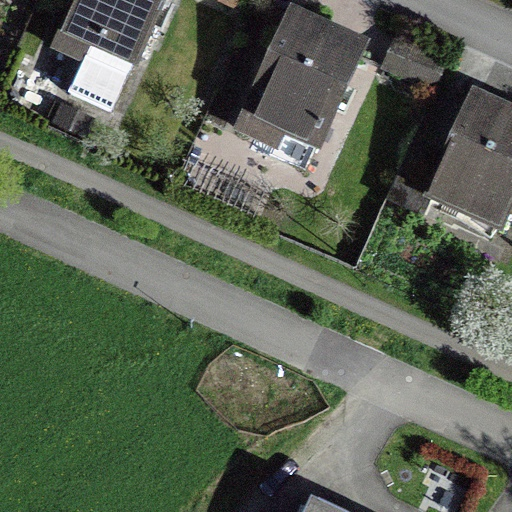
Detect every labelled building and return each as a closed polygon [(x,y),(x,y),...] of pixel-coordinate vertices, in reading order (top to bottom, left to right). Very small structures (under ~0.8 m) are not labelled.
[(107,117),(161,0),(77,0),(53,55),(80,68),(66,99),(107,117)] [(204,0),(229,11),(234,0),(204,0)] [(302,177),(356,57),(287,25),(236,136),(271,152),(267,161),(302,177)] [(441,67),(394,46),(381,72),(429,94),(441,67)] [(495,233),(511,196),(511,127),(469,108),(465,117),(430,101),(384,201),(419,217),(427,202),(495,233)]
